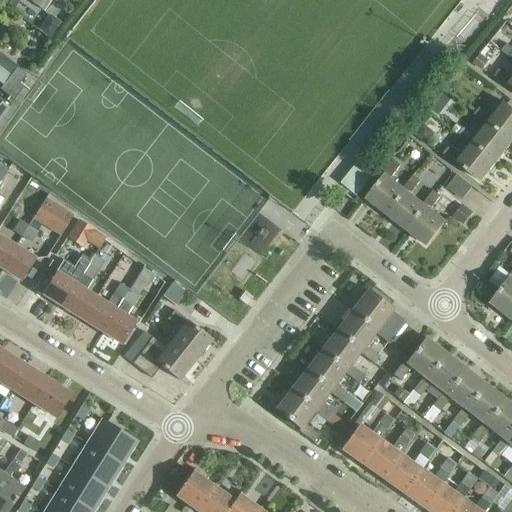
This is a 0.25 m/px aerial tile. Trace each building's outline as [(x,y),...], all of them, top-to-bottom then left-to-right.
[(27,0),(41,11),(49,0),(27,0)] [(50,16),(44,24),(56,32),(62,24),(50,16)] [(6,25),(9,37),(25,33),(21,21),(6,25)] [(508,57),(511,60),(511,48),(506,44),(501,52),(508,57)] [(480,54),(473,64),(482,71),(489,61),(480,54)] [(16,69),(9,77),(18,84),(24,75),(16,69)] [(511,77),(511,79),(498,69),(492,77),(506,88),(508,85),(511,88),(511,77)] [(18,84),(9,77),(0,88),(0,89),(14,100),(23,87),(18,84)] [(446,91),(439,100),(447,107),(454,97),(446,91)] [(0,122),(10,109),(0,102),(0,122)] [(473,115),(486,125),(489,122),(511,138),(511,109),(504,103),(491,119),(478,109),(473,115)] [(456,136),(469,146),(473,142),(497,161),(511,142),(511,138),(489,122),(486,125),(476,138),(463,128),(456,136)] [(424,126),(417,136),(427,143),(431,137),(431,130),(424,126)] [(473,142),(469,146),(460,158),(447,147),(441,155),(455,165),(457,163),(480,182),(497,161),(473,142)] [(366,199),(388,216),(406,192),(403,189),(390,179),(399,166),(392,161),(381,175),(384,177),(366,199)] [(30,197),(41,168),(31,164),(20,193),(30,197)] [(356,165),(341,184),(357,196),(371,178),(356,165)] [(388,216),(408,232),(426,207),(422,204),(410,194),(420,181),(412,176),(403,189),(406,192),(388,216)] [(426,207),(408,232),(426,246),(446,222),(430,209),(440,197),(432,191),(422,204),(426,207)] [(28,225),(21,238),(30,243),(43,224),(60,235),(72,217),(44,200),(28,225)] [(461,206),(453,217),(463,225),(472,214),(461,206)] [(12,232),(21,238),(28,225),(19,221),(12,232)] [(60,263),(62,264),(65,263),(66,262),(76,246),(83,235),(87,227),(78,221),(54,259),(60,263)] [(222,254),(234,266),(257,245),(245,232),(222,254)] [(0,267),(2,269),(14,247),(0,237),(0,267)] [(104,241),(95,256),(102,260),(111,247),(104,241)] [(14,247),(2,269),(21,281),(34,260),(14,247)] [(61,306),(81,319),(94,298),(85,292),(104,262),(102,260),(95,256),(93,255),(89,262),(61,306)] [(54,272),(41,294),(61,306),(89,262),(80,257),(74,267),(66,262),(65,263),(62,264),(60,263),(54,272)] [(140,269),(134,280),(144,286),(151,275),(140,269)] [(491,303),(511,319),(511,318),(511,270),(506,277),(510,279),(491,303)] [(173,283),(163,296),(176,306),(186,292),(173,283)] [(81,319),(101,332),(115,311),(121,301),(130,306),(136,296),(118,285),(106,305),(94,298),(81,319)] [(366,291),(352,309),(377,328),(374,333),(388,344),(390,342),(401,351),(415,333),(403,324),(405,322),(391,311),(392,310),(366,291)] [(238,300),(246,306),(246,305),(250,301),(251,299),(252,298),(244,292),(238,300)] [(352,309),(337,329),(361,349),(358,353),(373,365),(379,357),(364,346),(374,333),(377,328),(352,309)] [(178,329),(170,340),(195,361),(210,341),(190,325),(190,324),(173,310),(166,319),(178,329)] [(115,311),(101,332),(121,345),(135,323),(115,311)] [(337,329),(321,350),(346,370),(343,373),(357,384),(363,376),(349,365),(358,354),(358,353),(361,349),(337,329)] [(195,361),(170,340),(160,353),(148,343),(152,338),(144,332),(124,357),(150,378),(160,366),(179,381),(195,361)] [(410,367),(422,377),(426,381),(446,354),(425,338),(405,363),(403,361),(392,375),(400,381),(410,367)] [(321,350),(307,369),(331,389),(328,393),(342,403),(348,396),(334,385),(343,373),(346,370),(321,350)] [(0,353),(0,383),(10,389),(24,366),(1,351),(0,353)] [(430,383),(442,393),(446,396),(466,370),(446,354),(426,381),(422,377),(412,391),(409,395),(403,403),(409,409),(430,383)] [(10,389),(33,404),(48,381),(24,366),(10,389)] [(307,369),(291,389),(316,409),(313,413),(327,423),(333,416),(333,415),(319,405),(328,393),(331,389),(307,369)] [(450,398),(462,408),(465,411),(486,385),(466,370),(446,396),(442,393),(422,418),(430,423),(450,398)] [(48,381),(33,404),(56,419),(70,395),(48,381)] [(442,433),(462,448),(468,441),(455,431),(469,414),(482,424),(485,427),(505,400),(486,385),(465,411),(462,408),(442,433)] [(398,387),(392,396),(403,403),(409,395),(398,387)] [(316,409),(291,389),(275,410),(300,429),(298,432),(312,443),(318,435),(304,425),(313,413),(316,409)] [(378,391),(369,402),(379,410),(388,399),(378,391)] [(348,396),(342,403),(355,413),(361,405),(348,396)] [(489,429),(501,439),(504,441),(511,432),(511,405),(505,400),(485,427),(482,424),(468,441),(462,448),(470,453),(489,429)] [(81,408),(75,417),(82,421),(88,412),(81,408)] [(341,449),(361,463),(379,440),(393,420),(384,413),(370,434),(358,425),(341,449)] [(333,416),(327,423),(340,433),(345,426),(333,416)] [(0,431),(12,439),(18,429),(0,418),(0,431)] [(103,420),(88,444),(121,465),(136,441),(103,420)] [(361,463),(383,479),(399,455),(414,434),(405,428),(391,448),(379,440),(361,463)] [(18,429),(12,439),(35,453),(41,444),(18,429)] [(66,431),(60,441),(68,445),(73,436),(66,431)] [(508,445),(511,447),(511,432),(504,441),(501,439),(490,452),(498,458),(508,445)] [(383,479),(404,493),(420,469),(434,449),(426,443),(411,463),(399,455),(383,479)] [(88,444),(73,468),(106,489),(121,465),(88,444)] [(20,451),(13,461),(19,465),(26,455),(20,451)] [(490,452),(482,463),(490,469),(498,458),(490,452)] [(51,455),(46,465),(53,469),(59,460),(51,455)] [(404,493),(424,508),(441,484),(455,464),(446,457),(432,478),(420,469),(404,493)] [(2,473),(0,476),(0,511),(7,511),(24,489),(11,479),(8,478),(12,473),(15,475),(20,468),(11,461),(2,473)] [(35,461),(29,472),(33,475),(40,464),(35,461)] [(511,464),(510,467),(502,478),(511,484),(511,464)] [(73,468),(58,491),(91,511),(106,489),(73,468)] [(175,496),(196,510),(212,487),(192,472),(175,496)] [(424,508),(429,511),(452,511),(462,499),(476,478),(467,472),(453,492),(441,484),(424,508)] [(37,479),(31,488),(38,492),(44,483),(37,479)] [(196,510),(198,511),(225,511),(233,501),(212,487),(196,510)] [(452,511),(483,511),(496,494),(487,487),(473,507),(462,499),(452,511)] [(91,511),(58,491),(45,511),(91,511)] [(256,511),(258,510),(238,495),(234,502),(233,501),(225,511),(256,511)] [(511,511),(511,496),(500,511),(511,511)] [(22,502),(17,511),(26,511),(30,506),(22,502)]
